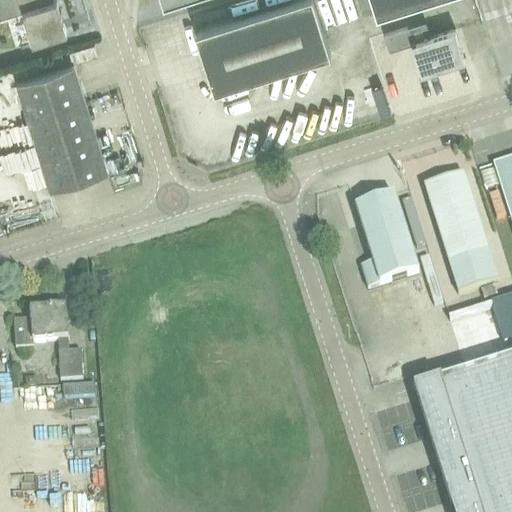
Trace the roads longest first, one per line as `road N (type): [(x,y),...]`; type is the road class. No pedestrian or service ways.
road 1 (residential): [(386,511),(277,172)]
road 2 (residential): [(277,172),(511,98)]
road 3 (residential): [(173,205),(111,0)]
road 4 (residential): [(0,260),(173,205)]
